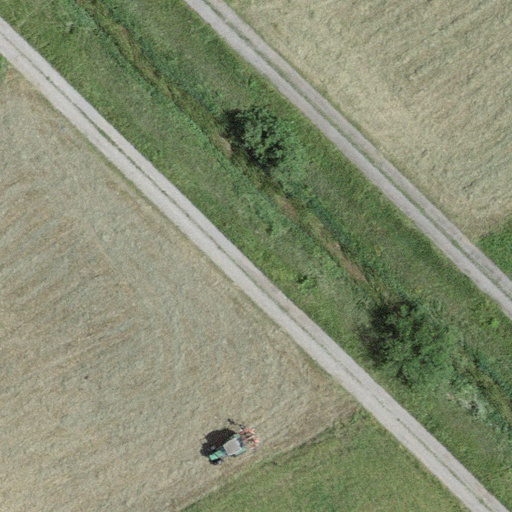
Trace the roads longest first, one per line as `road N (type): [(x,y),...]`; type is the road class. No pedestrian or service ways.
road 1 (track): [(0,33),(489,511)]
road 2 (track): [(511,300),(204,0)]
